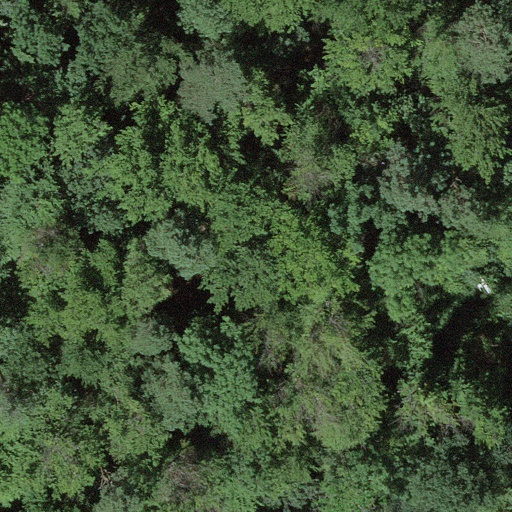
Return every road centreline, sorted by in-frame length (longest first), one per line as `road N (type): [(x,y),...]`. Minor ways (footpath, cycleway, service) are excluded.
road 1 (track): [(179,85),(126,357),(22,511)]
road 2 (track): [(511,39),(179,85)]
road 3 (track): [(179,85),(0,99)]
